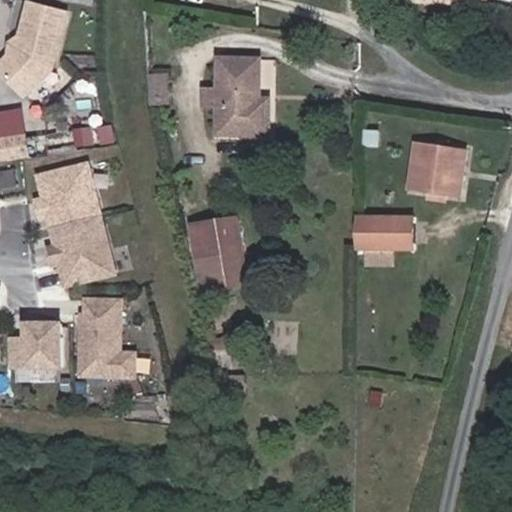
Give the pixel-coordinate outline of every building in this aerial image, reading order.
[(14,52),(2,64),(29,91),(56,63),(71,9),(38,0),(34,0),(25,33),(22,44),(14,52)] [(149,0),(150,12),(161,12),(160,0),(149,0)] [(160,0),(161,12),(182,11),(181,0),(160,0)] [(14,39),(14,52),(22,44),(25,33),(14,39)] [(222,103),(221,133),(271,134),(272,99),(262,99),(264,59),(224,58),(223,88),(222,103)] [(205,87),(204,102),(222,103),(223,88),(205,87)] [(93,126),(79,128),(82,143),(96,141),(93,126)] [(0,140),(0,142),(2,155),(32,151),(29,136),(0,140)] [(419,136),(411,184),(460,192),(468,143),(419,136)] [(92,161),(44,174),(50,196),(42,198),(46,214),(54,212),(58,210),(67,242),(62,243),(54,246),(58,261),(66,259),(72,282),(120,269),(92,161)] [(360,203),(359,233),(415,238),(418,209),(360,203)] [(62,243),(67,242),(58,210),(54,212),(62,243)] [(224,271),(226,221),(200,219),(200,223),(192,223),(192,233),(200,233),(197,285),(221,287),(222,270),(224,271)] [(369,263),(398,264),(399,250),(369,249),(369,263)] [(126,297),(93,297),(92,312),(89,312),(88,372),(140,373),(140,352),(125,351),(126,297)] [(18,336),(19,363),(67,363),(67,321),(48,321),(48,313),(33,314),(33,336),(18,336)]
